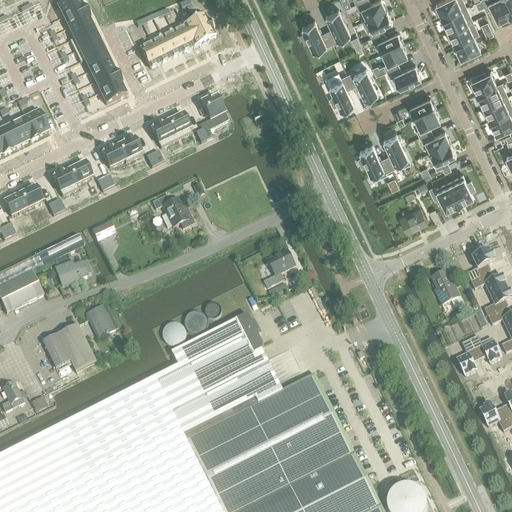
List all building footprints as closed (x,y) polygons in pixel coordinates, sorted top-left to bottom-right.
[(77,0),(74,0),(57,9),(63,20),(83,10),(82,10),(77,0)] [(368,0),(365,0),(356,4),(359,10),(362,9),(364,14),(367,19),(386,10),(381,0),(379,0),(370,5),(368,0)] [(462,0),(446,0),(436,5),(440,14),(440,15),(442,19),(466,7),(462,0)] [(481,0),(476,3),(479,9),(484,6),(481,0)] [(480,0),(481,0),(484,6),(486,11),(491,9),(498,22),(509,17),(509,18),(510,18),(501,0),(480,0)] [(511,0),(501,0),(510,18),(511,16),(511,0)] [(466,7),(442,19),(443,22),(444,23),(448,32),(472,21),(466,7)] [(83,10),(63,20),(68,30),(68,31),(88,21),(89,21),(83,9),(82,10),(83,10)] [(339,10),(326,16),(332,29),(327,32),(332,44),(350,35),(339,10)] [(367,19),(362,21),(368,33),(369,33),(372,38),(383,32),(381,27),(393,22),(387,10),(386,10),(367,19)] [(191,19),(190,19),(193,23),(204,45),(215,40),(212,33),(213,33),(209,23),(207,24),(202,13),(191,19)] [(68,30),(66,31),(71,42),(71,43),(93,32),(88,21),(68,31),(68,30)] [(302,27),(314,52),(332,44),(327,32),(321,34),(315,21),(302,27)] [(472,21),(448,32),(452,41),(453,42),(454,45),(478,34),(472,21)] [(487,22),(482,25),(484,31),(490,28),(487,22)] [(183,28),(193,49),(193,50),(204,45),(193,23),(183,28)] [(181,25),(171,30),(182,54),(193,49),(183,28),(182,25),(181,25)] [(490,28),(484,31),(487,37),(493,34),(490,28)] [(170,30),(160,36),(172,60),(182,54),(171,30),(170,30)] [(71,42),(69,43),(74,55),(98,43),(93,32),(71,43),(71,42)] [(372,38),(375,44),(380,53),(382,52),(382,54),(403,44),(398,33),(386,38),(383,33),(372,38)] [(478,34),(454,45),(456,48),(456,49),(461,59),(467,56),(474,52),(480,50),(474,36),(479,34),(478,34)] [(159,36),(148,41),(151,45),(161,65),(171,60),(172,60),(160,36),(159,36)] [(98,43),(74,55),(80,66),(84,63),(104,53),(98,43)] [(403,44),(382,54),(388,64),(385,66),(387,72),(399,66),(397,61),(407,56),(402,45),(403,45),(403,44)] [(151,45),(140,51),(150,70),(160,65),(161,65),(151,45)] [(104,53),(84,63),(89,74),(109,64),(104,53)] [(109,64),(89,74),(95,85),(114,75),(114,74),(109,64)] [(399,66),(387,72),(390,78),(395,76),(400,88),(421,78),(415,66),(402,72),(399,66)] [(353,72),(347,75),(352,87),(357,84),(365,100),(378,94),(366,69),(354,75),(353,72)] [(477,78),(471,81),(475,90),(476,92),(477,95),(501,83),(497,85),(491,72),(485,74),(477,78)] [(114,75),(95,85),(100,95),(120,86),(121,86),(115,74),(114,74),(114,75)] [(342,80),(329,86),(334,97),(338,105),(341,111),(354,105),(347,89),(352,87),(347,75),(341,78),(342,80)] [(501,83),(477,95),(478,98),(479,99),(484,108),(507,97),(501,83)] [(120,86),(100,95),(106,107),(125,97),(120,86)] [(511,106),(507,97),(484,108),(488,117),(487,117),(488,118),(489,121),(491,121),(509,112),(511,110),(511,106)] [(430,98),(410,108),(415,119),(435,109),(430,98)] [(209,123),(199,128),(201,132),(207,129),(209,132),(227,123),(224,116),(220,108),(216,100),(210,103),(209,101),(201,105),(202,107),(209,123)] [(435,109),(415,119),(420,130),(417,131),(420,137),(432,132),(429,126),(440,121),(435,110),(436,110),(435,109)] [(36,110),(26,115),(28,119),(29,119),(38,139),(39,138),(48,134),(42,122),(44,121),(41,115),(39,116),(36,110)] [(491,121),(489,121),(491,124),(491,125),(492,125),(496,135),(508,129),(511,134),(511,133),(511,110),(509,112),(491,121)] [(398,111),(393,113),(399,126),(404,124),(398,111)] [(173,121),(167,124),(176,143),(192,135),(182,116),(181,117),(180,116),(173,120),(173,121)] [(28,119),(19,124),(29,143),(29,144),(39,139),(39,138),(38,139),(29,119),(28,119)] [(19,124),(10,128),(20,148),(29,143),(19,124)] [(153,131),(151,132),(160,151),(176,143),(167,124),(160,127),(160,126),(152,130),(153,131)] [(10,128),(1,133),(11,152),(20,148),(10,128)] [(207,129),(201,132),(206,143),(212,140),(209,132),(207,129)] [(201,132),(195,135),(200,145),(206,143),(201,132)] [(432,132),(420,137),(423,143),(426,142),(430,152),(428,153),(428,154),(451,143),(450,143),(445,132),(434,137),(432,132)] [(1,133),(0,133),(0,153),(2,157),(1,157),(2,158),(12,153),(11,152),(1,133)] [(385,139),(383,140),(391,156),(385,158),(391,170),(396,167),(397,169),(410,163),(396,134),(395,135),(394,134),(385,138),(385,139)] [(124,145),(118,148),(125,163),(124,163),(125,165),(141,157),(133,141),(132,142),(131,140),(123,144),(124,145)] [(451,143),(428,154),(434,165),(437,170),(442,168),(448,165),(446,159),(456,154),(451,143)] [(373,145),(360,151),(363,157),(366,165),(373,180),(386,174),(385,172),(391,170),(385,158),(380,161),(373,145)] [(103,155),(102,156),(109,171),(124,163),(125,163),(118,148),(111,152),(111,151),(103,154),(103,155)] [(158,153),(152,156),(157,167),(163,164),(158,153)] [(152,156),(146,159),(151,170),(157,167),(152,156)] [(75,170),(68,173),(75,187),(76,187),(91,179),(84,165),(82,166),(82,165),(74,169),(75,170)] [(448,165),(442,168),(445,173),(451,170),(448,165)] [(427,168),(420,171),(423,177),(430,174),(427,168)] [(54,180),(53,180),(62,199),(78,191),(76,187),(75,187),(68,173),(62,176),(62,175),(54,179),(54,180)] [(463,175),(449,182),(460,204),(463,202),(464,202),(473,197),(470,191),(467,183),(463,175)] [(109,177),(103,180),(108,191),(114,188),(109,177)] [(103,180),(97,183),(102,194),(108,191),(103,180)] [(435,186),(429,189),(435,201),(440,198),(446,210),(455,206),(456,206),(457,206),(460,204),(449,182),(436,188),(435,186)] [(426,184),(418,188),(421,194),(429,190),(426,184)] [(204,195),(203,193),(200,186),(194,189),(198,198),(204,195)] [(26,194),(19,197),(26,211),(42,203),(35,189),(33,190),(33,189),(25,193),(26,194)] [(415,198),(412,192),(405,196),(408,201),(415,198)] [(5,204),(4,204),(11,219),(26,211),(19,197),(13,200),(13,199),(5,203),(5,204)] [(166,197),(152,204),(155,211),(162,208),(172,229),(180,226),(182,231),(194,225),(189,215),(185,216),(177,201),(170,204),(166,197)] [(59,201),(53,204),(59,215),(65,212),(59,201)] [(53,204),(48,207),(53,218),(59,215),(53,204)] [(135,208),(127,212),(129,218),(138,214),(135,208)] [(428,224),(420,208),(400,218),(407,233),(420,226),(420,227),(428,224)] [(431,211),(435,222),(441,220),(436,209),(431,211)] [(110,223),(91,232),(96,242),(114,233),(110,223)] [(15,237),(10,226),(4,228),(10,239),(15,237)] [(0,230),(0,234),(4,242),(10,239),(4,228),(0,230)] [(78,236),(0,274),(0,289),(32,274),(32,273),(45,267),(84,248),(78,236)] [(281,276),(295,268),(287,252),(267,262),(275,278),(264,284),(267,291),(284,282),(281,276)] [(477,271),(467,276),(471,284),(490,274),(487,268),(495,264),(495,263),(492,257),(489,252),(483,255),(482,253),(477,256),(478,258),(472,261),(477,271)] [(72,262),(54,269),(61,287),(87,277),(87,276),(91,274),(86,263),(82,264),(82,263),(73,266),(72,262)] [(466,279),(458,263),(453,266),(461,282),(466,279)] [(43,297),(32,273),(0,289),(0,302),(6,315),(43,297)] [(462,304),(447,273),(432,280),(439,296),(437,297),(442,307),(451,303),(454,308),(462,304)] [(490,274),(471,284),(475,292),(485,287),(490,297),(507,288),(505,284),(502,278),(502,277),(494,281),(490,274)] [(495,307),(485,312),(488,320),(508,310),(505,303),(511,299),(511,298),(511,299),(511,298),(509,293),(507,288),(490,297),(495,307)] [(269,294),(272,300),(279,296),(276,290),(269,294)] [(108,315),(104,308),(88,316),(99,339),(118,330),(110,314),(108,315)] [(508,310),(488,320),(492,327),(502,322),(507,332),(511,330),(511,316),(511,317),(508,310)] [(247,316),(237,322),(254,356),(262,352),(263,348),(258,337),(259,333),(255,325),(251,323),(247,316)] [(237,322),(172,355),(178,366),(179,368),(208,424),(258,398),(261,403),(283,392),(275,377),(267,362),(262,352),(254,356),(237,322)] [(77,374),(97,364),(79,326),(43,344),(57,371),(71,364),(77,374)] [(511,342),(502,347),(506,356),(511,352),(511,330),(507,332),(511,342)] [(478,338),(470,342),(480,362),(486,358),(490,366),(491,366),(497,363),(502,361),(492,340),(481,345),(478,338)] [(467,356),(457,361),(465,378),(470,376),(476,373),(477,373),(473,365),(480,362),(470,342),(462,346),(467,356)] [(103,359),(100,353),(94,355),(97,361),(103,359)] [(179,368),(0,458),(0,511),(222,511),(184,436),(208,424),(179,368)] [(208,424),(184,436),(222,511),(382,511),(314,376),(283,392),(261,403),(258,398),(208,424)] [(6,414),(24,405),(15,385),(3,390),(9,403),(2,406),(6,414)] [(508,407),(502,410),(511,430),(511,429),(511,395),(511,396),(505,399),(506,399),(505,399),(508,407)] [(31,404),(32,404),(36,414),(48,408),(43,398),(31,404)] [(484,409),(480,411),(488,429),(499,423),(503,433),(511,430),(502,410),(495,413),(491,406),(490,406),(484,409)] [(0,430),(9,426),(4,415),(0,417),(0,430)] [(389,490),(391,511),(428,511),(426,490),(415,491),(415,488),(389,490)]
